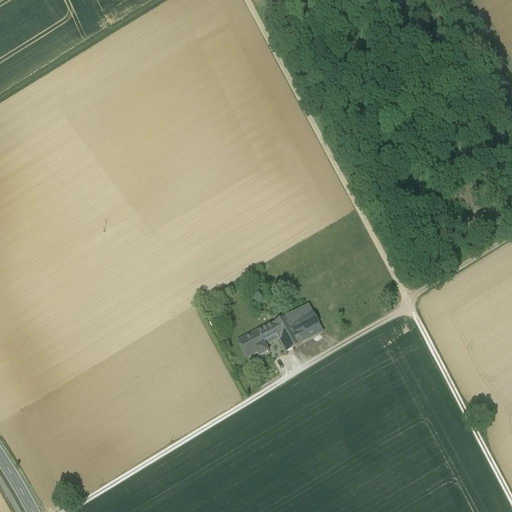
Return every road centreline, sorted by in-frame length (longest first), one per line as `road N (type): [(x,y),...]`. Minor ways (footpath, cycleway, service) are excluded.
road 1 (track): [(417,305),(63,511)]
road 2 (track): [(417,305),(253,0)]
road 3 (track): [(511,487),(417,305)]
